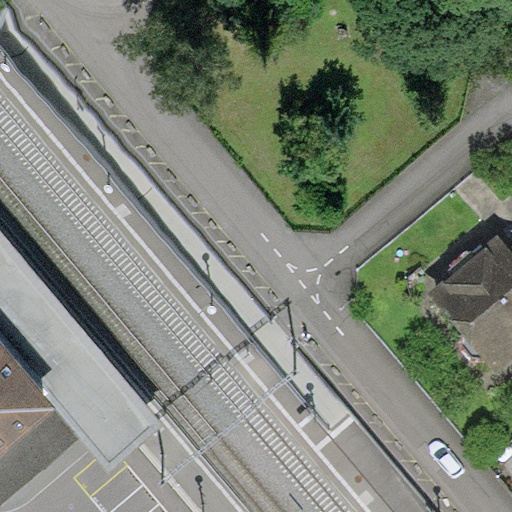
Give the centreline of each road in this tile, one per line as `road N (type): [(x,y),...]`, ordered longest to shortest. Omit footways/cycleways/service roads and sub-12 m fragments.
road 1 (residential): [(54,0),(302,284)]
road 2 (residential): [(302,284),(487,511)]
road 3 (residential): [(302,284),(511,106)]
